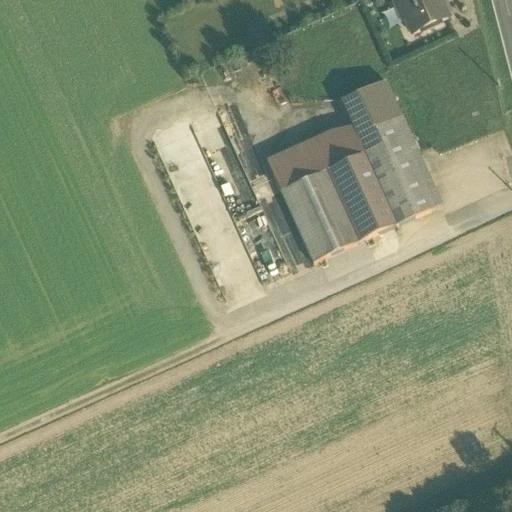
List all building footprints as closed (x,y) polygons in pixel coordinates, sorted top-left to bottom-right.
[(400,5),(413,35),(448,19),(439,0),(403,0),(399,2),(400,5)] [(266,26),(248,28),(250,47),(268,45),(266,26)] [(354,130),(358,139),(402,119),(386,84),(342,104),(354,130)] [(366,157),(328,174),(360,246),(431,214),(407,161),(418,156),(415,147),(402,119),(358,139),(366,157)] [(266,163),(281,195),(328,174),(366,157),(358,139),(354,130),(332,134),(266,163)] [(407,161),(431,214),(443,209),(418,156),(407,161)] [(313,267),(360,246),(328,174),(281,195),(313,267)] [(267,283),(288,277),(272,227),(251,233),(267,283)]
